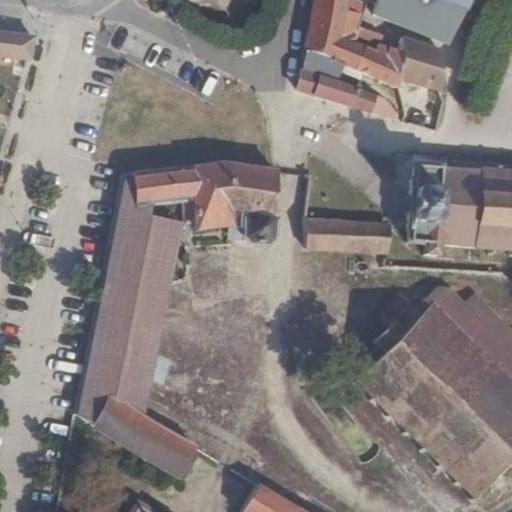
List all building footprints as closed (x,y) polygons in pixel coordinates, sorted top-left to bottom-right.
[(314,0),(305,55),(344,67),(399,90),(403,81),(438,92),(441,55),(401,42),(401,44),(397,54),(378,47),(381,40),(358,32),(366,0),(314,0)] [(377,0),(374,17),(446,45),(462,11),(435,1),(433,0),(377,0)] [(435,0),(435,1),(462,11),(466,0),(435,0)] [(0,59),(24,63),(31,37),(0,34),(0,59)] [(344,67),(305,55),(301,73),(337,84),(344,67)] [(301,73),(296,93),(371,115),(376,96),(337,84),(301,73)] [(429,130),(439,98),(406,87),(396,119),(429,130)] [(122,176),(115,210),(180,204),(182,226),(194,225),(195,232),(224,228),(228,228),(244,229),(243,238),(250,244),(264,245),(271,240),(272,220),(270,220),(272,175),(220,169),(219,167),(122,176)] [(450,247),(511,252),(511,175),(414,167),(407,244),(436,246),(435,257),(449,259),(450,247)] [(115,210),(81,381),(140,416),(177,223),(115,210)] [(387,226),(306,219),(304,219),(304,249),(386,255),(387,226)] [(244,229),(228,228),(227,238),(243,238),(244,229)] [(478,499),(511,466),(511,386),(450,326),(466,309),(463,307),(447,291),(433,289),(415,307),(400,293),(379,314),(390,326),(374,342),(366,335),(339,363),(478,499)] [(511,335),(472,297),(463,307),(466,309),(450,326),(511,386),(511,335)] [(81,381),(74,415),(176,477),(193,448),(140,416),(81,381)] [(302,511),(256,485),(239,511),(302,511)]
